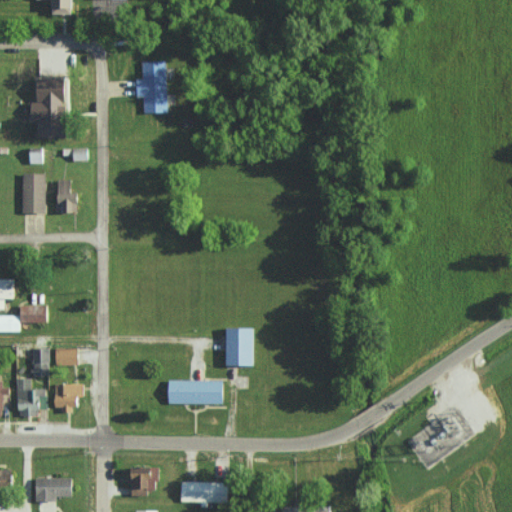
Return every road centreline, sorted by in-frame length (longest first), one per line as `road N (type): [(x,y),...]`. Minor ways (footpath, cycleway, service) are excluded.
road 1 (residential): [(99,511),(100,60),(88,45)]
road 2 (residential): [(350,429),(281,444),(0,441)]
road 3 (residential): [(511,322),(380,410)]
